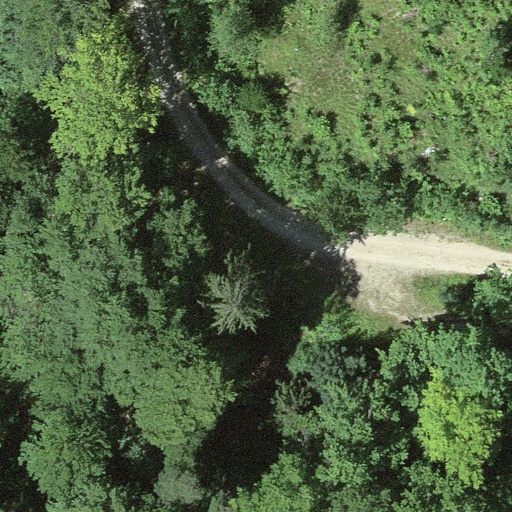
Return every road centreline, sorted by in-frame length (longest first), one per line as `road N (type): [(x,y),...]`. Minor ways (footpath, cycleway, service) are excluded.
road 1 (track): [(511,266),(364,267),(286,237),(195,158),(136,45),(134,0)]
road 2 (track): [(364,267),(407,308),(511,331)]
